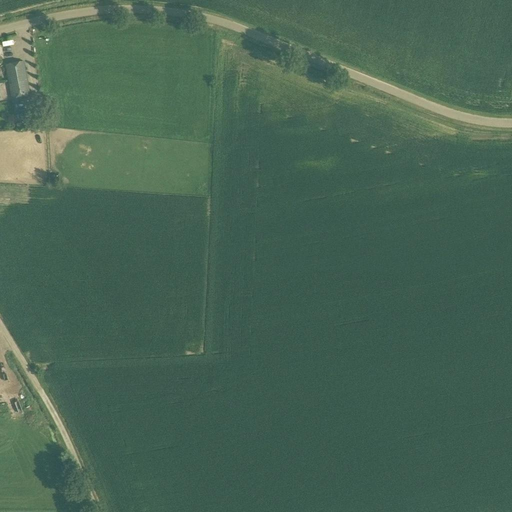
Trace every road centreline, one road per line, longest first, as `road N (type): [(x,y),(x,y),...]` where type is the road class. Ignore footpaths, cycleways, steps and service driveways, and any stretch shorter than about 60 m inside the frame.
road 1 (unclassified): [(0,32),(90,13),(174,13),(212,20),(437,110),(511,123)]
road 2 (unclassified): [(99,511),(75,440),(0,311)]
